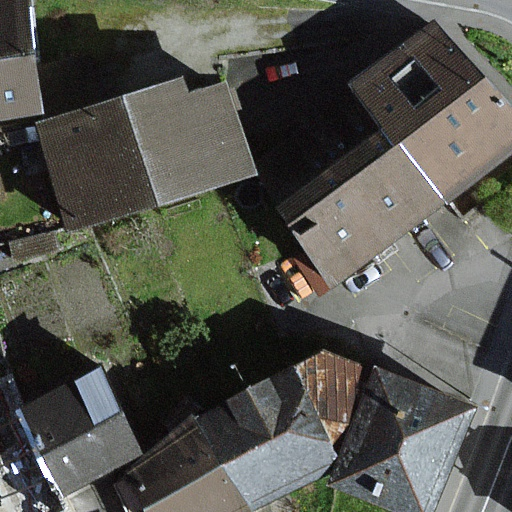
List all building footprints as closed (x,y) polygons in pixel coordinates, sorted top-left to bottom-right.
[(0,0),(0,114),(42,108),(26,0),(0,0)] [(511,149),(511,118),(437,22),(393,56),(360,81),(450,197),(498,160),(511,149)] [(188,96),(183,79),(41,122),(72,224),(254,169),(228,84),(188,96)] [(450,197),(360,81),(311,119),(318,128),(262,170),(345,277),(450,197)] [(296,366),(344,453),(380,368),(323,348),(296,366)] [(197,416),(245,511),(247,511),(337,469),(344,453),(296,366),(197,416)] [(415,511),(433,511),(477,408),(380,368),(344,453),(337,469),(334,478),(415,511)] [(144,455),(107,371),(24,407),(60,491),(144,455)] [(132,473),(151,511),(245,511),(197,416),(132,473)]
